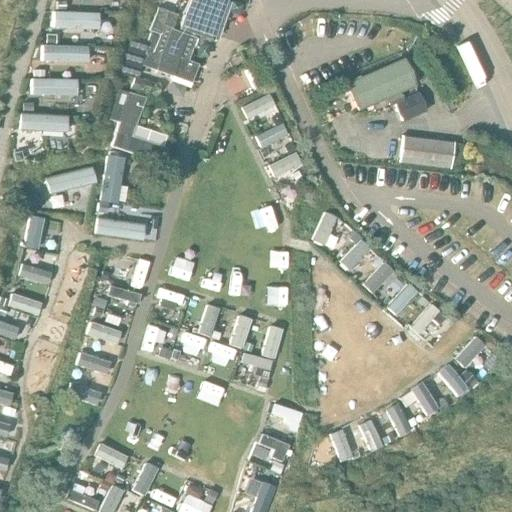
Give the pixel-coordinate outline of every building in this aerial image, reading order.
[(189,0),(183,18),(179,29),(211,40),(213,35),(224,0),(189,0)] [(63,10),(63,2),(54,2),(54,10),(63,10)] [(176,15),(157,8),(149,31),(158,35),(162,25),(171,29),(176,15)] [(186,61),(195,38),(162,26),(158,36),(150,34),(147,43),(134,39),(121,74),(134,78),(138,65),(189,83),(196,64),(186,61)] [(52,36),(44,36),(44,44),(52,44),(52,36)] [(356,109),(384,97),(387,105),(392,102),(400,121),(423,111),(415,93),(399,100),(395,92),(412,86),(400,60),(345,84),(356,109)] [(134,78),(129,90),(153,98),(157,85),(134,78)] [(109,146),(157,163),(162,147),(130,136),(143,98),(119,90),(109,119),(117,122),(109,146)] [(238,106),(243,117),(269,106),(264,94),(238,106)] [(272,125),(280,122),(276,115),(269,119),(272,125)] [(401,137),(398,162),(447,168),(458,170),(461,145),(450,143),(401,137)] [(292,151),(288,144),(283,147),(286,154),(292,151)] [(272,175),(298,163),(293,153),(267,165),(272,175)] [(100,202),(117,203),(120,155),(103,154),(100,202)] [(43,177),(47,193),(93,182),(89,165),(43,177)] [(300,180),(296,172),(290,175),(294,183),(300,180)] [(28,207),(26,200),(18,202),(20,209),(28,207)] [(96,204),(95,212),(103,213),(104,205),(96,204)] [(309,239),(322,245),(336,217),(323,210),(309,239)] [(93,232),(152,241),(156,215),(139,213),(138,222),(96,216),(93,232)] [(353,232),(346,239),(352,245),(359,238),(353,232)] [(375,258),(369,264),(373,267),(379,261),(375,258)] [(17,277),(47,283),(49,269),(19,264),(17,277)] [(360,283),(370,293),(389,274),(378,264),(360,283)] [(110,274),(101,272),(98,278),(108,281),(110,274)] [(394,280),(388,286),(394,292),(400,285),(394,280)] [(393,315),(415,292),(405,283),(383,306),(393,315)] [(9,292),(6,305),(36,314),(40,301),(9,292)] [(426,303),(419,297),(415,302),(422,308),(426,303)] [(104,302),(93,299),(91,306),(102,309),(104,302)] [(208,335),(218,307),(205,303),(195,331),(208,335)] [(98,318),(101,310),(92,308),(90,315),(98,318)] [(227,344),(241,348),(250,317),(235,313),(227,344)] [(435,313),(429,320),(435,326),(442,319),(435,313)] [(89,320),(84,332),(113,344),(118,331),(89,320)] [(0,333),(13,336),(15,326),(0,322),(0,333)] [(175,347),(193,353),(199,335),(181,329),(175,347)] [(216,340),(218,334),(211,332),(208,338),(216,340)] [(473,334),(452,358),(463,367),(484,344),(473,334)] [(226,365),(231,347),(210,342),(205,359),(226,365)] [(243,343),(241,350),(248,352),(250,346),(243,343)] [(205,348),(198,346),(196,355),(202,357),(205,348)] [(168,351),(159,348),(157,356),(166,359),(168,351)] [(177,352),(171,350),(168,359),(175,361),(177,352)] [(75,364),(103,372),(107,360),(79,351),(75,364)] [(466,374),(461,380),(468,386),(473,380),(466,374)] [(95,405),(100,394),(70,380),(65,391),(95,405)] [(421,382),(412,386),(423,413),(433,409),(421,382)] [(0,433),(13,437),(19,410),(6,407),(10,391),(0,388),(0,401),(2,402),(0,412),(0,433)] [(447,408),(441,400),(434,405),(441,413),(447,408)] [(295,432),(301,412),(272,403),(268,416),(279,420),(277,426),(295,432)] [(72,431),(76,417),(57,412),(53,426),(72,431)] [(414,425),(411,419),(405,422),(409,428),(414,425)] [(389,434),(380,439),(383,445),(392,440),(389,434)] [(113,478),(106,475),(103,482),(109,485),(113,478)] [(120,486),(123,480),(116,477),(113,483),(120,486)] [(171,506),(180,486),(159,477),(151,497),(171,506)] [(108,484),(100,481),(97,489),(104,492),(108,484)] [(208,490),(203,500),(209,503),(214,493),(208,490)] [(269,496),(263,493),(259,501),(266,504),(269,496)] [(144,510),(147,502),(140,499),(137,506),(144,510)]
